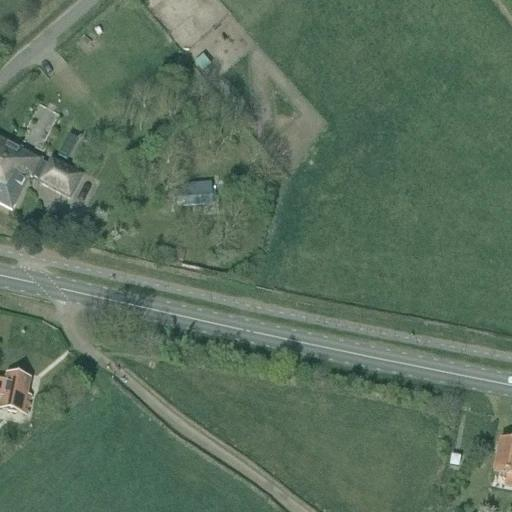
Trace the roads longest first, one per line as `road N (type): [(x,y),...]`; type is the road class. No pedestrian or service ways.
road 1 (tertiary): [(511,386),(50,286)]
road 2 (unclassified): [(301,511),(81,343),(50,286)]
